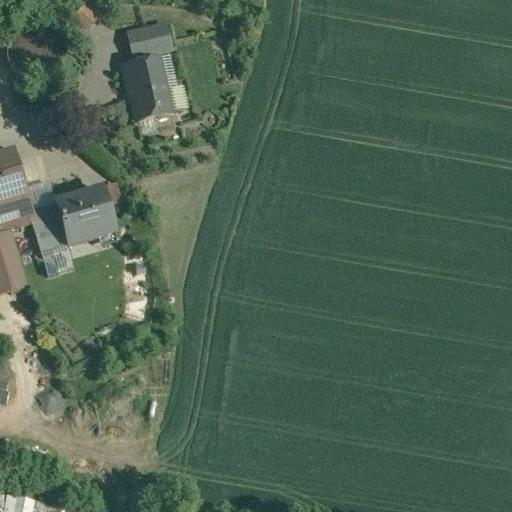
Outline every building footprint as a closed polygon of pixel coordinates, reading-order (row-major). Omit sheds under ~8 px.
[(42,25),(37,25),(31,26),(27,27),(23,29),(19,31),(17,33),(14,36),(12,39),(11,42),(9,45),(9,48),(8,51),(8,56),(8,61),(9,65),(11,68),(12,71),(14,74),(17,76),(19,78),(22,80),(26,83),(31,84),(38,85),(45,84),(49,83),(53,81),(56,79),(58,77),(61,74),(64,70),(65,67),(66,65),(67,62),(68,58),(68,54),(67,51),(67,47),(65,43),(63,39),(61,36),(58,33),(55,30),(50,28),(46,26),(42,25)] [(171,52),(166,29),(153,32),(158,55),(171,52)] [(153,33),(129,38),(134,61),(158,55),(153,33)] [(161,63),(124,72),(129,91),(131,100),(131,99),(133,107),(134,107),(138,124),(156,120),(160,123),(167,121),(170,116),(173,116),(161,63)] [(15,153),(0,157),(0,222),(4,236),(10,234),(33,227),(30,216),(33,215),(15,153)] [(33,215),(30,216),(33,227),(37,240),(63,232),(69,252),(116,239),(103,195),(33,215)] [(4,236),(0,222),(0,299),(27,291),(10,234),(4,236)] [(8,376),(0,374),(0,409),(1,410),(8,376)] [(0,511),(31,511),(34,503),(4,496),(0,511)]
